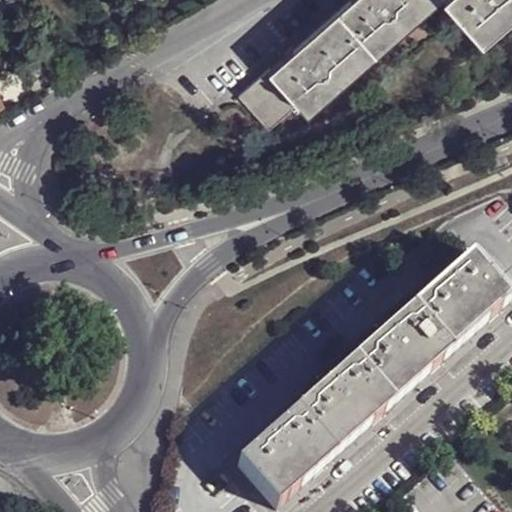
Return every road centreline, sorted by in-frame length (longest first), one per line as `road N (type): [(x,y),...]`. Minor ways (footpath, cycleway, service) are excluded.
road 1 (tertiary): [(341,190),(71,262)]
road 2 (tertiary): [(148,338),(218,257),(341,190)]
road 3 (tertiary): [(341,190),(511,116)]
road 4 (tertiary): [(88,448),(131,415),(144,391),(148,338)]
